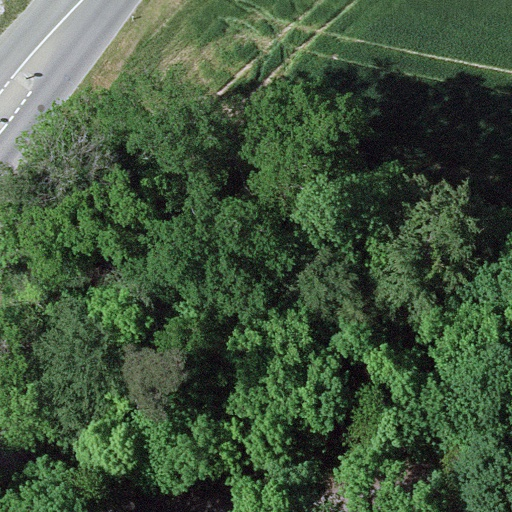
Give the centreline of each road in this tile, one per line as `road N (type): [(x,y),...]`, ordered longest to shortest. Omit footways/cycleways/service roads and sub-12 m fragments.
road 1 (residential): [(261,511),(511,485)]
road 2 (secondary): [(98,0),(0,115)]
